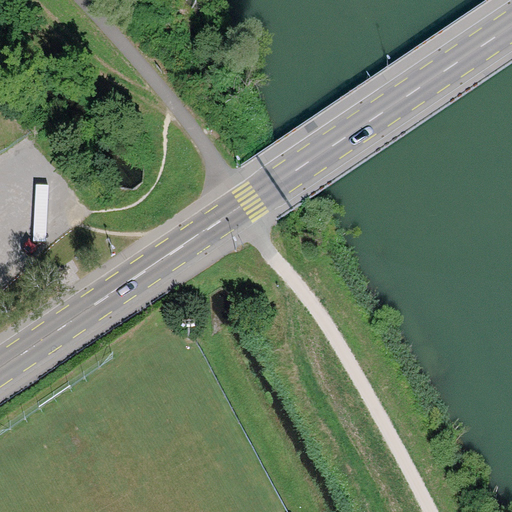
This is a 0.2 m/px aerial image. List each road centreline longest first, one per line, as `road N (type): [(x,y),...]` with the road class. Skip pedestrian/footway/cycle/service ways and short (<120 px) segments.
road 1 (track): [(84,0),(167,94),(239,209),(336,335),(430,511)]
road 2 (primary): [(0,367),(511,26)]
